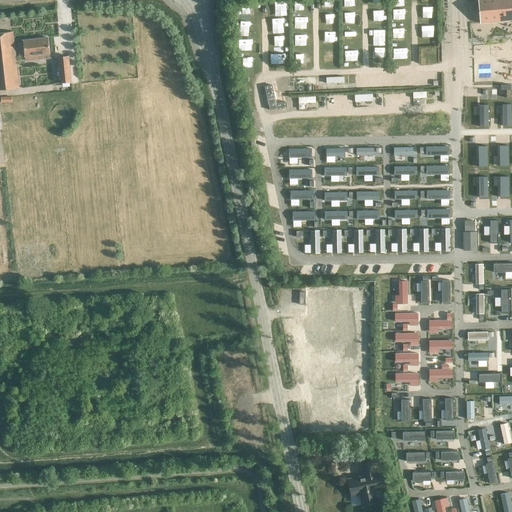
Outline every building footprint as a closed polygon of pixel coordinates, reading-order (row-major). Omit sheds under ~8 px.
[(511,0),(477,0),(479,22),(511,19),(511,0)] [(22,14),(23,23),(43,21),(42,12),(22,14)] [(0,88),(19,87),(13,31),(0,32),(0,88)] [(24,55),(44,53),(42,38),(23,40),(24,55)] [(70,81),(67,55),(58,56),(61,82),(70,81)] [(488,127),(488,105),(479,106),(479,127),(488,127)] [(511,127),(511,105),(502,105),(502,127),(511,127)] [(448,147),(425,147),(425,156),(448,156),(448,147)] [(487,168),(487,147),(478,147),(478,168),(487,168)] [(508,167),(508,147),(499,147),(499,167),(508,167)] [(413,148),(393,148),(393,156),(413,156),(413,148)] [(311,149),(288,149),(288,158),(311,158),(311,149)] [(344,149),(325,150),(325,157),(344,157),(344,149)] [(416,166),(393,167),(393,176),(416,175),(416,166)] [(448,167),(425,167),(425,176),(448,176),(448,167)] [(346,168),(324,169),(324,177),(346,176),(346,168)] [(379,168),(355,168),(355,176),(379,176),(379,168)] [(311,170),(288,170),(288,179),(311,179),(311,170)] [(509,198),(508,177),(499,178),(500,198),(509,198)] [(488,198),(487,178),(478,178),(479,199),(488,198)] [(312,191),(289,191),(289,200),(312,200),(312,191)] [(417,191),(394,191),(394,200),(417,200),(417,191)] [(449,191),(426,191),(426,200),(449,199),(449,191)] [(378,192),(355,192),(355,201),(378,201),(378,192)] [(346,193),(324,193),(324,202),(346,201),(346,193)] [(449,210),(426,210),(426,219),(449,219),(449,210)] [(379,211),(356,211),(356,220),(379,220),(379,211)] [(417,211),(394,211),(394,220),(417,219),(417,211)] [(314,212),(291,212),(291,221),(314,221),(314,212)] [(347,212),(323,212),(324,221),(347,221),(347,212)] [(474,231),(473,220),(464,220),(465,231),(463,231),(463,249),(476,249),(476,231),(474,231)] [(498,222),(490,221),(489,244),(497,244),(498,222)] [(405,230),(397,230),(397,253),(406,253),(405,230)] [(427,230),(418,230),(418,253),(427,253),(427,230)] [(450,230),(441,230),(441,253),(450,253),(450,230)] [(319,231),(310,231),(310,255),(319,255),(319,231)] [(341,231),(332,231),(332,254),(341,254),(341,231)] [(362,231),(354,231),(354,255),(363,254),(362,231)] [(384,231),(375,231),(376,254),(384,254),(384,231)] [(511,264),(493,265),(493,273),(511,273),(511,264)] [(449,304),(449,281),(441,282),(441,304),(449,304)] [(407,305),(406,282),(398,282),(399,296),(395,296),(395,305),(407,305)] [(508,291),(500,291),(501,313),(509,313),(508,291)] [(324,326),(327,319),(312,312),(310,319),(308,326),(307,333),(308,340),(309,347),(312,355),(312,359),(312,367),(313,374),(314,380),(317,387),(320,393),(324,399),(329,404),(335,409),(341,412),(348,415),(353,399),(347,397),(344,396),(340,393),(337,389),(334,385),(331,381),(329,376),(328,371),(328,366),(328,361),(328,355),(327,349),(325,345),(324,340),(323,334),(323,329),(324,326)] [(417,314),(394,315),(394,323),(408,322),(409,327),(417,327),(417,314)] [(451,330),(451,322),(429,322),(429,334),(437,334),(437,330),(451,330)] [(487,341),(487,332),(467,332),(467,341),(487,341)] [(418,334),(395,334),(395,342),(409,342),(409,347),(418,346),(418,334)] [(451,350),(451,342),(429,342),(429,354),(437,354),(437,350),(451,350)] [(488,362),(488,353),(468,354),(468,362),(488,362)] [(417,354),(395,355),(395,363),(409,363),(409,367),(418,367),(417,354)] [(452,379),(452,371),(429,371),(429,383),(438,383),(438,379),(452,379)] [(417,374),(395,375),(395,383),(409,383),(409,387),(418,387),(417,374)] [(500,383),(500,375),(479,375),(479,383),(500,383)] [(511,406),(511,397),(499,398),(499,407),(511,406)] [(452,400),(444,400),(445,421),(452,421),(452,400)] [(409,423),(408,401),(401,401),(401,423),(409,423)] [(511,444),(506,424),(499,426),(503,445),(511,444)] [(490,449),(485,429),(477,431),(481,451),(490,449)] [(453,432),(435,433),(435,441),(454,441),(453,432)] [(424,441),(424,433),(402,433),(402,442),(424,441)] [(459,453),(440,453),(440,462),(459,462),(459,453)] [(424,463),(424,454),(405,454),(406,463),(424,463)] [(374,489),(384,487),(381,473),(376,474),(374,462),(361,464),(364,477),(349,481),(351,494),(361,492),(364,505),(377,502),(374,489)] [(498,483),(493,463),(485,465),(490,485),(498,483)] [(463,473),(445,473),(445,482),(464,481),(463,473)] [(430,483),(430,474),(412,474),(412,483),(430,483)] [(511,511),(508,494),(501,496),(504,511),(511,511)] [(446,499),(434,502),(436,511),(444,511),(444,508),(448,508),(446,499)] [(469,511),(466,500),(458,501),(460,511),(469,511)] [(421,511),(418,501),(411,502),(413,511),(421,511)]
